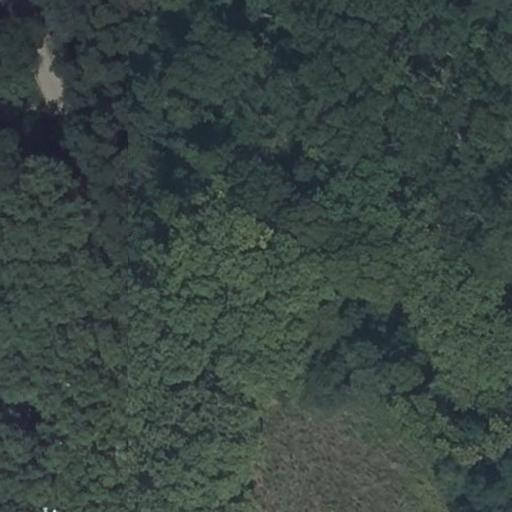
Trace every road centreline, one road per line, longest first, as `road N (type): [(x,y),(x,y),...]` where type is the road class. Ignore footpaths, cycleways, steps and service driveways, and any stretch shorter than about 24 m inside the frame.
road 1 (track): [(2,0),(48,117),(74,139),(135,295)]
road 2 (track): [(135,295),(137,346),(104,511)]
